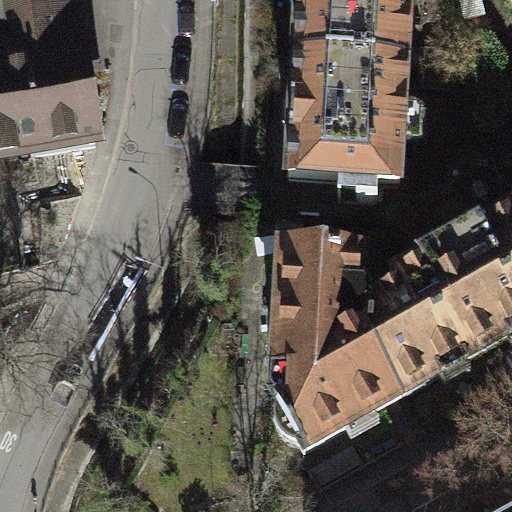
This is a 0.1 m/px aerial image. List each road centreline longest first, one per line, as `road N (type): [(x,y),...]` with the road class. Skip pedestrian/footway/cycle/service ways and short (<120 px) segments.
road 1 (residential): [(170,0),(165,92),(144,181),(111,267),(0,492)]
road 2 (residential): [(511,440),(386,511)]
